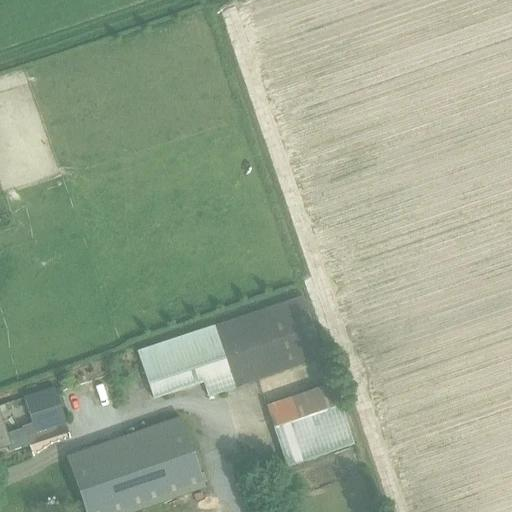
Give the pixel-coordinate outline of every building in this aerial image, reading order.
[(303,297),(138,351),(154,400),(204,384),(208,396),(323,357),(303,297)] [(333,385),(266,406),(285,466),(352,444),(333,385)] [(10,452),(29,445),(67,432),(53,389),(23,399),(32,426),(5,435),(0,420),(0,448),(8,446),(10,452)] [(179,418),(66,458),(84,511),(135,511),(145,509),(204,488),(179,418)] [(249,440),(241,443),(247,462),(255,459),(249,440)]
